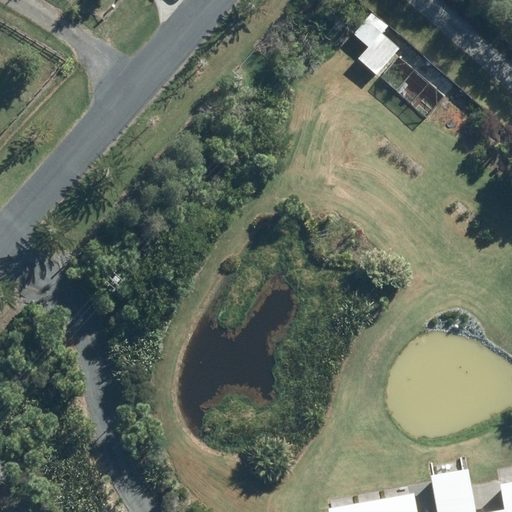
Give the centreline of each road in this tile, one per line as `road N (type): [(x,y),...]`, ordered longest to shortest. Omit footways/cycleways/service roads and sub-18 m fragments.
road 1 (unclassified): [(203,0),(0,229)]
road 2 (track): [(0,264),(68,321),(155,511)]
road 3 (track): [(130,82),(18,0)]
road 4 (track): [(420,0),(511,80)]
